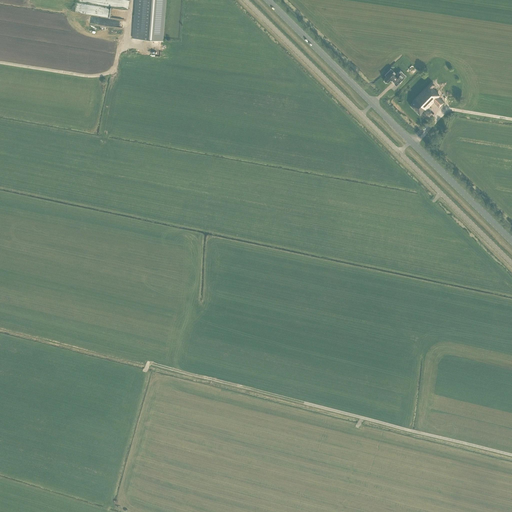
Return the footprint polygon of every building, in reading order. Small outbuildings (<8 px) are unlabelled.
[(136,0),(133,38),(161,40),(164,0),(136,0)] [(79,4),(78,13),(94,15),(93,22),(116,24),(116,21),(112,21),(112,19),(126,20),(127,9),(79,4)] [(397,75),(391,69),(385,75),(387,77),(384,80),(384,81),(386,83),(386,82),(387,83),(390,80),(396,86),(406,76),(401,71),(397,75)] [(410,105),(420,115),(424,110),(425,111),(427,109),(429,111),(431,109),(429,107),(433,102),(439,108),(444,103),(439,97),(440,96),(437,93),(432,88),(434,86),(432,84),(432,83),(431,82),(412,101),(413,102),(410,105)] [(355,102),(352,105),(359,111),(361,108),(355,102)]
